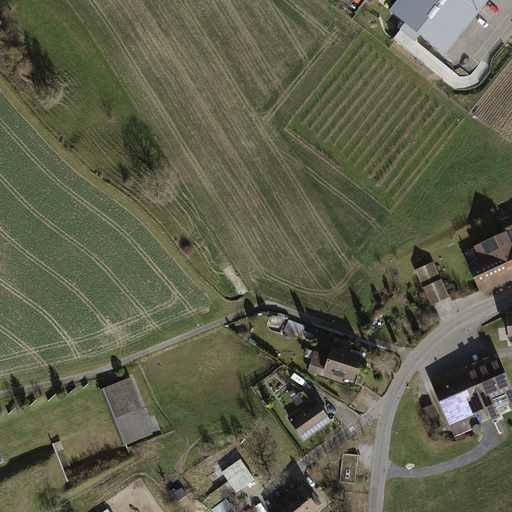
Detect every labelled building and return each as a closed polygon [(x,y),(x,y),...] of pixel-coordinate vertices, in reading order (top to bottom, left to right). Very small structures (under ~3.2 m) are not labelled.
[(400,0),(391,12),(447,56),(492,0),(400,0)] [(470,268),(482,295),(511,281),(511,226),(503,230),(505,234),(475,247),(481,260),(468,265),(470,268)] [(416,271),(432,306),(451,298),(435,262),(416,271)] [(460,291),(450,296),(453,302),(463,297),(460,291)] [(271,328),(282,330),(284,314),(273,313),(271,328)] [(292,319),(288,324),(301,333),(305,328),(292,319)] [(317,348),(329,352),(330,349),(337,351),(347,354),(350,343),(322,333),(317,348)] [(333,382),(336,375),(362,383),(369,362),(359,358),(363,347),(350,343),(347,354),(337,351),(333,365),(320,361),(316,376),(333,382)] [(430,378),(450,424),(476,413),(475,410),(486,405),(492,418),(501,414),(511,409),(511,384),(497,350),(430,378)] [(108,388),(101,390),(124,446),(154,434),(131,378),(108,388)] [(315,399),(288,418),(305,442),(332,423),(315,399)] [(422,408),(433,433),(444,429),(433,403),(422,408)] [(358,460),(359,454),(343,453),(340,481),(356,483),(357,466),(358,460)] [(255,480),(240,459),(222,472),(236,493),(255,480)] [(308,511),(318,503),(301,484),(292,492),(308,511)] [(269,511),(306,511),(308,511),(292,492),(269,511)] [(227,499),(212,510),(213,511),(226,511),(233,507),(227,499)]
